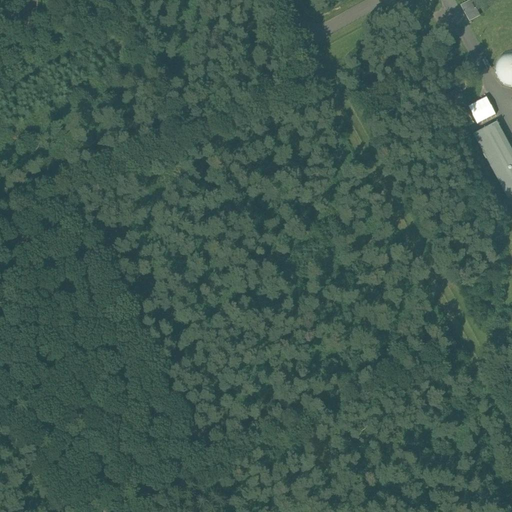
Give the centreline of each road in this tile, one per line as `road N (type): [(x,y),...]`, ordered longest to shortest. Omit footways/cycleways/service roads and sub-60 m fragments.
road 1 (track): [(106,511),(467,346)]
road 2 (track): [(303,31),(467,346)]
road 3 (track): [(323,70),(0,215)]
road 4 (track): [(98,0),(179,131)]
